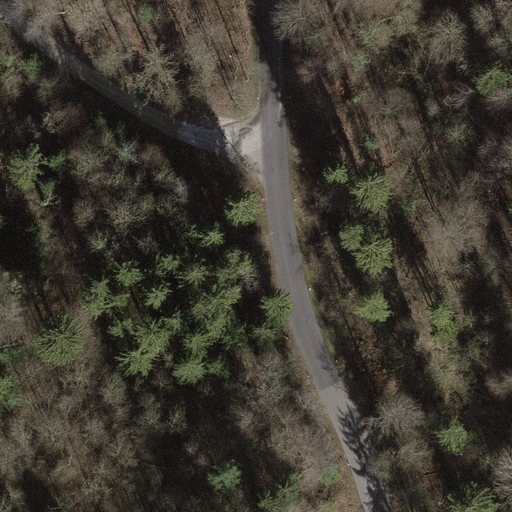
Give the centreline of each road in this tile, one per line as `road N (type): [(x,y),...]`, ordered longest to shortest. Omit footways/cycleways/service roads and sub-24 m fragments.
road 1 (tertiary): [(376,511),(291,242),(274,0)]
road 2 (track): [(285,173),(103,82),(0,0)]
